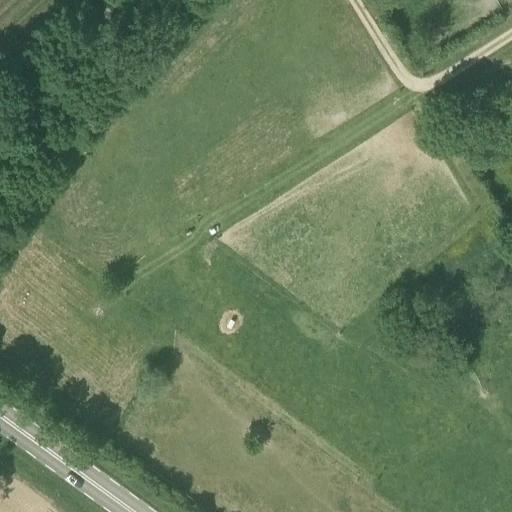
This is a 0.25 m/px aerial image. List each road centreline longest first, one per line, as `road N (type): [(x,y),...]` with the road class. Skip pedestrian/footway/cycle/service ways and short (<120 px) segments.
road 1 (residential): [(0,144),(126,0)]
road 2 (primary): [(138,511),(0,412)]
